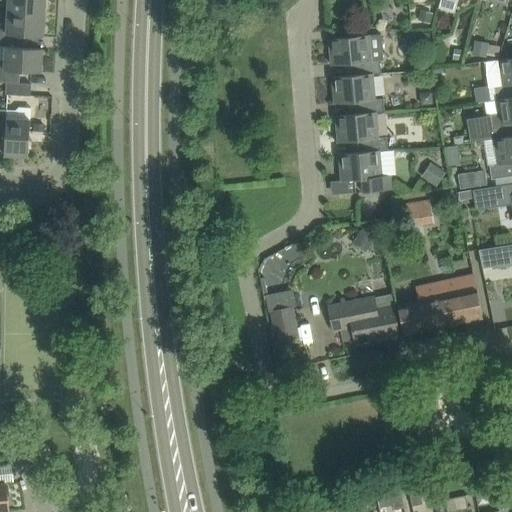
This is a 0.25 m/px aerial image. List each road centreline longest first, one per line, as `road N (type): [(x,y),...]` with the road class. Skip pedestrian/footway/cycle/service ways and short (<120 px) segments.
road 1 (residential): [(511,351),(483,339),(412,350),(392,380),(272,395),(244,258),(312,217),(296,27),(311,0)]
road 2 (secondary): [(189,511),(147,199),(151,0)]
road 3 (residential): [(0,182),(62,175),(77,0)]
